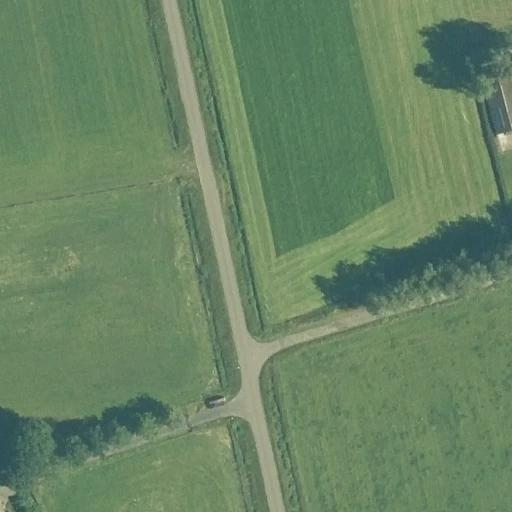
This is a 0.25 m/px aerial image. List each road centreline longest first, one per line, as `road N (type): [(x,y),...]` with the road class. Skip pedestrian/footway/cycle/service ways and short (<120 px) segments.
road 1 (unclassified): [(276,511),(162,0)]
road 2 (unknown): [(239,344),(511,257)]
